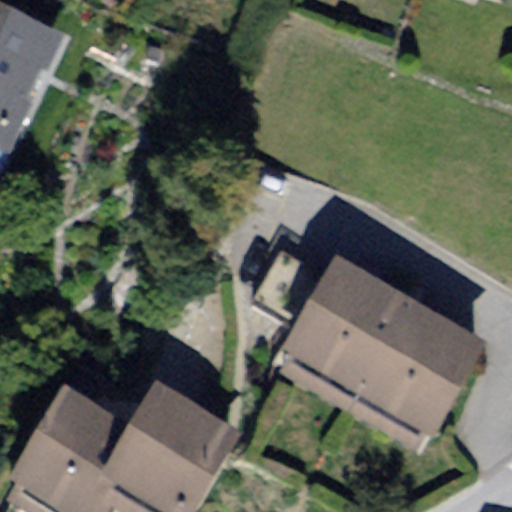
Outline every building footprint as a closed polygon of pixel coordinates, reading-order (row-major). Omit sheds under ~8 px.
[(0,159),(54,44),(0,18),(0,159)] [(290,361),(360,400),(409,314),(339,274),(290,361)] [(479,353),(409,314),(360,400),(431,439),(479,353)] [(10,489),(49,511),(97,511),(109,492),(137,444),(60,400),(10,489)] [(162,400),(137,444),(109,492),(143,511),(191,511),(233,440),(162,400)]
